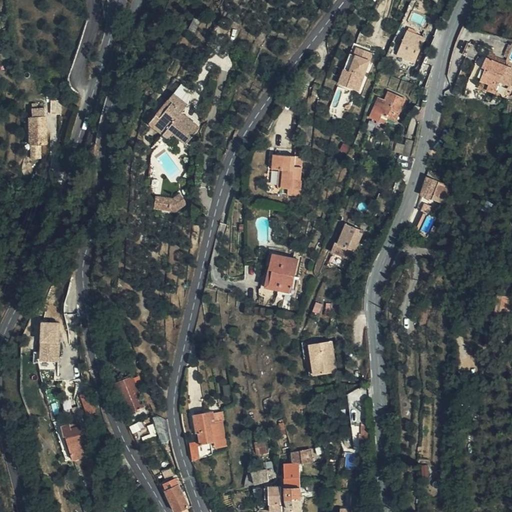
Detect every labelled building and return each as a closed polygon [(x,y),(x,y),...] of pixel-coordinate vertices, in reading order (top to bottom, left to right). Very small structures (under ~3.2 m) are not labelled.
[(397,57),(416,65),(424,47),(416,44),(419,36),(408,31),(397,57)] [(466,58),(473,44),(465,40),(458,55),(466,58)] [(475,45),(473,44),(466,58),(468,59),(475,45)] [(338,85),(343,88),(355,95),(373,56),(359,49),(355,58),(352,56),(351,55),(338,85)] [(484,88),(492,91),(499,74),(502,76),(507,65),(485,55),(474,76),(486,82),(484,88)] [(376,94),(386,97),(388,89),(402,93),(406,80),(383,73),(376,94)] [(389,119),(397,123),(407,100),(390,93),(386,101),(380,98),(371,118),(387,124),(389,119)] [(188,146),(199,135),(202,132),(182,116),(189,107),(174,94),(148,123),(152,126),(165,138),(172,130),(177,137),(188,146)] [(42,125),(42,116),(30,116),(28,144),(45,145),(45,125),(42,125)] [(171,144),(177,137),(172,130),(165,138),(171,144)] [(298,195),(302,159),(271,155),(270,167),(276,168),(274,185),(286,186),(285,194),(298,195)] [(404,172),(406,172),(408,165),(399,163),(398,171),(404,172)] [(432,179),(430,185),(441,188),(442,183),(432,179)] [(441,188),(430,185),(425,204),(436,207),(441,188)] [(188,205),(182,194),(174,198),(156,194),(155,207),(176,211),(188,205)] [(381,215),(376,225),(381,227),(387,218),(381,215)] [(416,235),(429,238),(435,221),(423,217),(416,235)] [(336,249),(352,254),(357,238),(354,237),(356,230),(344,226),(336,249)] [(277,282),(289,284),(295,260),(270,255),(262,286),(276,289),(277,282)] [(493,313),(502,315),(504,298),(492,296),(489,313),(493,313)] [(42,320),(42,360),(62,360),(61,320),(42,320)] [(310,376),(339,373),(335,340),(313,343),(312,340),(302,341),(304,358),(308,358),(310,376)] [(215,358),(212,344),(198,347),(201,360),(215,358)] [(128,412),(138,408),(141,407),(129,378),(117,383),(128,412)] [(88,415),(96,412),(89,392),(81,395),(88,415)] [(215,446),(224,445),(226,445),(224,423),(218,424),(217,425),(215,413),(215,411),(193,414),(196,429),(198,429),(200,443),(203,443),(204,456),(213,454),(212,443),(215,443),(215,446)] [(169,437),(167,415),(157,416),(159,438),(169,437)] [(81,455),(83,459),(90,457),(80,425),(71,427),(70,425),(62,429),(65,440),(68,439),(74,457),(81,455)] [(283,450),(292,447),(290,440),(280,441),(283,450)] [(304,462),(316,460),(314,447),(302,448),(304,462)] [(294,460),(302,459),(301,449),(293,449),(294,460)] [(269,464),(267,452),(255,454),(257,466),(269,464)] [(173,465),(164,469),(168,479),(176,475),(173,465)] [(254,473),(257,483),(268,479),(264,469),(254,473)] [(304,491),(303,473),(286,474),(288,492),(304,491)] [(253,484),(255,495),(264,494),(271,493),(269,482),(253,484)] [(249,485),(246,498),(255,495),(253,484),(249,485)] [(190,506),(182,486),(169,492),(178,511),(190,506)] [(271,511),(283,511),(282,497),(270,498),(270,501),(271,511)] [(305,507),(305,498),(288,499),(289,508),(305,507)]
